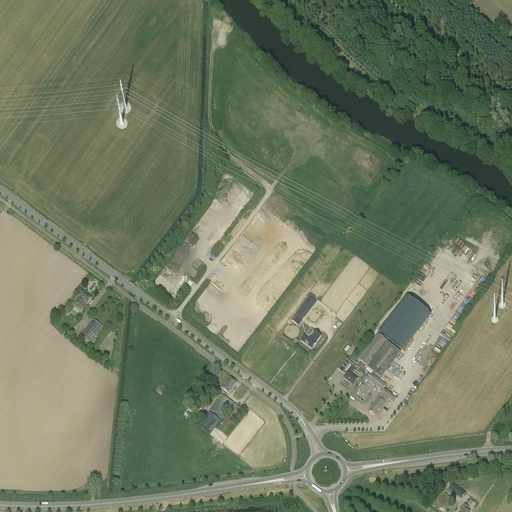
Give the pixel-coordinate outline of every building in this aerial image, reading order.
[(90,299),(81,292),(78,297),(79,297),(74,303),(82,308),(86,303),(87,303),(90,299)] [(308,297),(297,312),(301,315),(304,318),(305,318),(316,303),(308,297)] [(69,315),(72,311),(67,307),(64,311),(69,315)] [(89,343),(101,327),(93,321),(81,337),(89,343)] [(322,335),(315,330),(304,344),(311,349),(322,335)] [(377,334),(358,359),(357,360),(381,378),(401,353),(377,334)] [(342,373),(350,362),(346,358),(337,369),(342,373)] [(352,367),(344,378),(348,381),(348,380),(354,384),(359,378),(352,373),(355,370),(352,367)] [(373,376),(369,380),(382,390),(386,385),(373,376)] [(228,394),(236,383),(229,378),(221,388),(228,394)] [(352,397),(354,398),(362,404),(363,402),(356,396),(363,386),(361,384),(352,397)] [(384,390),(378,398),(369,411),(376,417),(386,404),(385,403),(388,399),(393,403),(397,399),(384,390)] [(217,429),(224,434),(242,409),(222,395),(211,410),(217,415),(217,416),(222,419),(229,409),(231,410),(217,429)] [(209,412),(200,425),(211,433),(220,420),(209,412)] [(447,489),(462,500),(466,494),(452,483),(447,489)] [(461,508),(464,510),(462,511),(468,511),(467,511),(469,508),(469,507),(471,504),(467,501),(465,504),(464,504),(461,508)]
